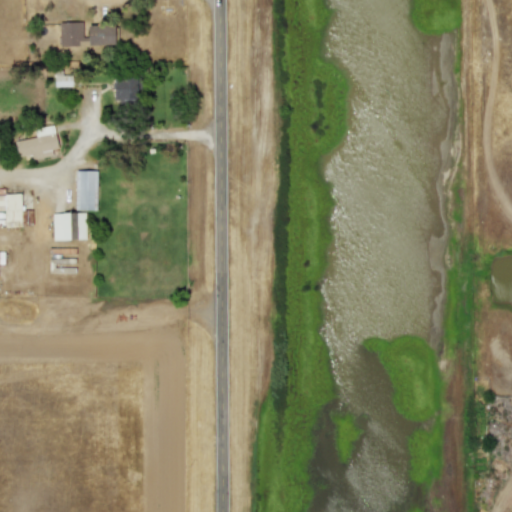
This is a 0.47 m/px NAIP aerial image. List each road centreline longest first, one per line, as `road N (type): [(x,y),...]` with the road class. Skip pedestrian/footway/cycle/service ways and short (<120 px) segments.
road 1 (residential): [(454,0),(458,511)]
road 2 (tertiary): [(222,511),(219,0)]
